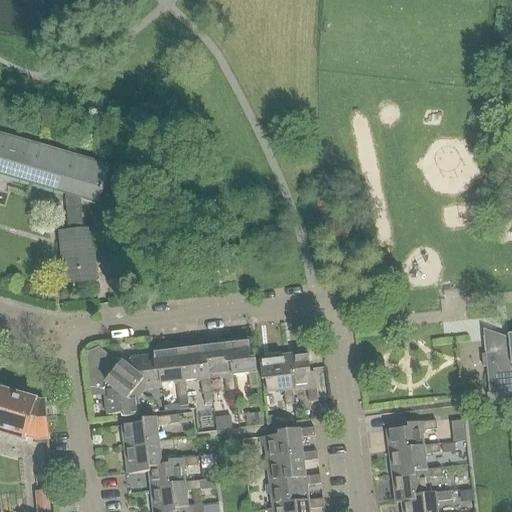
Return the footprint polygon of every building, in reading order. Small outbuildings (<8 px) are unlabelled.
[(0,174),(9,177),(9,178),(9,177),(19,180),(20,181),(20,180),(42,187),(43,188),(43,187),(53,190),(54,191),(54,190),(66,194),(67,209),(67,210),(68,220),(68,221),(69,221),(70,232),(59,233),(59,234),(60,234),(61,246),(62,258),(62,259),(63,271),(64,283),(64,284),(97,281),(97,280),(96,280),(95,268),(96,268),(95,268),(94,256),(94,255),(93,243),(92,231),(92,230),(82,231),(81,220),(81,219),(80,209),(80,208),(79,197),(83,199),(83,201),(94,204),(95,202),(98,203),(108,166),(64,154),(64,153),(63,153),(54,151),(54,150),(53,150),(31,144),(31,143),(30,143),(30,144),(20,141),(20,140),(19,140),(19,141),(0,134),(0,174)] [(229,272),(228,255),(227,249),(212,250),(214,274),(229,272)] [(120,279),(133,278),(131,260),(118,262),(120,279)] [(511,334),(508,335),(508,339),(496,334),(484,341),(486,355),(482,355),(483,367),(487,367),(488,375),(487,375),(488,388),(489,394),(490,406),(509,404),(508,399),(507,391),(511,390),(511,334)] [(250,389),(258,388),(255,360),(251,360),(249,339),(224,342),(227,363),(231,363),(232,376),(233,376),(245,375),(245,376),(248,376),(250,389)] [(231,363),(227,363),(224,342),(200,345),(203,366),(207,365),(208,379),(209,379),(221,377),(221,379),(224,379),(226,392),(235,391),(233,376),(232,376),(231,363)] [(202,395),(203,395),(211,394),(209,379),(208,379),(207,365),(203,366),(200,345),(176,348),(179,369),(183,368),(184,382),(185,381),(197,380),(197,382),(200,382),(202,395)] [(99,348),(88,353),(99,361),(106,353),(99,348)] [(178,398),(187,397),(185,381),(184,382),(183,368),(179,369),(176,348),(152,351),(153,356),(155,372),(159,372),(161,384),(173,383),(173,385),(176,385),(178,398)] [(308,353),(283,356),(286,377),(290,377),(291,390),(292,390),(304,388),(304,390),(307,390),(309,403),(318,402),(314,374),(310,374),(308,353)] [(113,372),(140,394),(144,390),(162,388),(161,384),(159,372),(155,372),(153,356),(130,359),(125,365),(121,362),(113,372)] [(259,359),(262,381),(266,381),(267,393),(280,391),(280,393),(283,393),(285,406),(294,405),(292,390),(291,390),(290,377),(286,377),(283,356),(259,359)] [(123,418),(140,416),(159,413),(158,408),(139,410),(137,398),(140,394),(113,372),(105,382),(109,386),(104,392),(107,416),(122,414),(123,418)] [(0,433),(25,440),(27,436),(37,439),(49,438),(45,402),(40,403),(0,390),(0,433)] [(211,394),(203,395),(205,405),(212,404),(211,394)] [(187,397),(178,398),(179,405),(179,408),(188,407),(187,397)] [(327,404),(317,405),(318,416),(329,415),(327,404)] [(262,413),(254,414),(255,427),(263,426),(262,413)] [(179,415),(142,420),(143,424),(122,427),(125,451),(146,448),(145,445),(158,443),(158,442),(157,430),(159,430),(158,427),(171,425),(171,424),(180,423),(179,415)] [(230,417),(215,419),(216,431),(231,429),(230,417)] [(274,417),(267,418),(268,425),(275,424),(274,417)] [(387,431),(390,455),(411,453),(411,449),(423,447),(422,435),(424,435),(423,432),(437,430),(435,421),(407,425),(408,429),(387,431)] [(315,437),(314,428),(279,432),(279,436),(260,439),(260,444),(264,443),(267,462),(267,463),(282,461),(282,457),(302,455),(302,454),(300,439),(315,437)] [(464,433),(453,435),(454,443),(465,441),(464,433)] [(128,475),(149,473),(148,469),(161,467),(161,466),(160,454),(162,454),(161,451),(174,449),(173,440),(158,442),(158,443),(145,445),(146,448),(125,451),(128,475)] [(453,444),(441,446),(442,454),(454,453),(453,444)] [(390,455),(393,479),(414,477),(413,473),(426,471),(425,459),(427,459),(426,455),(439,454),(438,445),(423,447),(411,449),(411,453),(390,455)] [(267,463),(267,462),(262,462),(263,468),(267,467),(270,486),(270,487),(285,485),(284,481),(305,478),(305,477),(303,462),(318,461),(317,452),(302,454),(302,455),(282,457),(282,461),(267,463)] [(169,465),(161,466),(161,467),(148,469),(149,473),(151,492),(172,489),(172,485),(184,484),(184,483),(183,471),(185,471),(185,468),(198,467),(197,458),(168,461),(169,465)] [(215,481),(214,469),(202,470),(203,482),(215,481)] [(414,477),(393,479),(395,504),(401,503),(401,502),(423,500),(422,496),(429,495),(429,494),(428,483),(430,482),(429,479),(442,478),(441,469),(426,471),(413,473),(414,477)] [(287,505),(308,502),(308,501),(306,486),(321,484),(320,476),(305,477),(305,478),(284,481),(285,485),(270,487),(270,486),(265,486),(266,492),(270,491),(272,510),(273,510),(288,508),(287,505)] [(153,511),(175,511),(175,509),(187,508),(187,507),(186,495),(188,495),(187,492),(201,490),(199,481),(184,483),(184,484),(172,485),(172,489),(151,492),(153,511)] [(49,511),(48,491),(36,493),(37,511),(49,511)] [(472,502),(471,491),(460,492),(461,503),(472,502)] [(401,503),(402,511),(437,511),(437,506),(439,505),(438,502),(451,501),(450,492),(429,494),(429,495),(422,496),(423,500),(401,502),(401,503)] [(308,501),(308,502),(287,505),(288,508),(273,510),(272,510),(268,510),(268,511),(309,511),(309,510),(324,508),(322,499),(308,501)]
